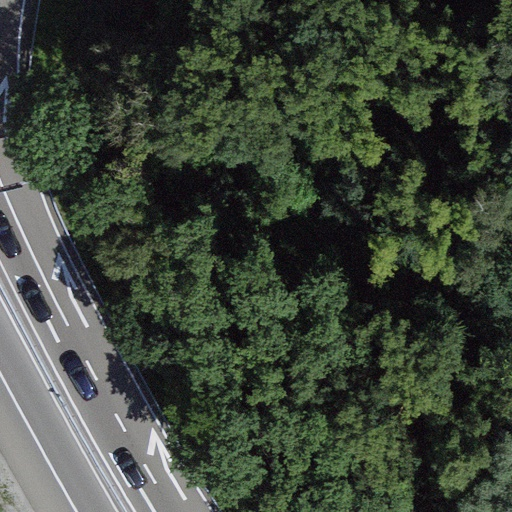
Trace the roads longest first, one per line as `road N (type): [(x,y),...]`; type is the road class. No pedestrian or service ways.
road 1 (motorway): [(185,511),(112,388),(17,196)]
road 2 (motorway): [(0,323),(104,511)]
road 3 (motorway): [(17,196),(6,81),(12,0)]
